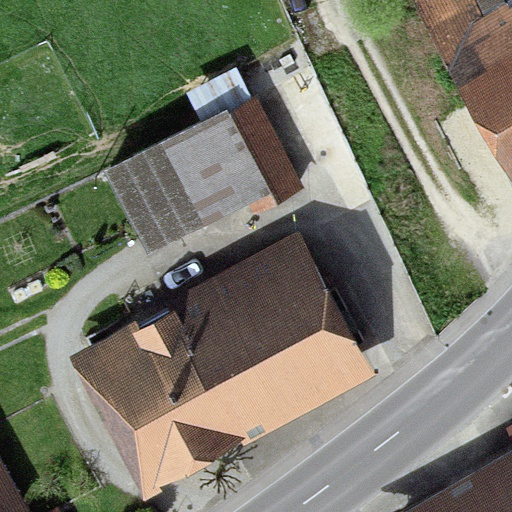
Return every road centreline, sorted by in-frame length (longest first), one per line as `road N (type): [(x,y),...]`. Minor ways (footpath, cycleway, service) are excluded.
road 1 (unknown): [(330,0),(487,295)]
road 2 (secondary): [(286,511),(511,330)]
